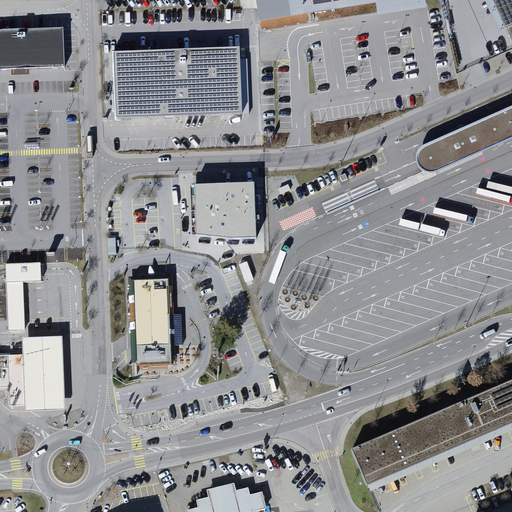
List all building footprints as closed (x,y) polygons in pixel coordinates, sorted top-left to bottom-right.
[(256,0),(259,16),(367,0),(256,0)] [(425,4),(424,0),(375,0),(377,10),(425,4)] [(511,0),(493,0),(511,41),(511,0)] [(66,28),(0,30),(0,67),(67,65),(66,28)] [(244,46),(114,52),(117,117),(247,112),(244,46)] [(511,103),(424,141),(419,146),(416,153),(416,161),(421,168),(428,172),(436,172),(511,138),(511,103)] [(254,182),(194,185),(195,233),(231,237),(256,236),(254,182)] [(41,261),(5,263),(5,270),(6,283),(22,282),(42,281),(41,268),(41,261)] [(247,261),(238,264),(245,283),(254,280),(247,261)] [(172,277),(130,279),(135,365),(177,362),(172,277)] [(22,282),(6,283),(6,303),(7,332),(24,332),(23,302),(22,282)] [(62,337),(23,339),(24,354),(0,355),(0,386),(8,386),(8,405),(29,404),(29,413),(65,412),(62,337)] [(511,422),(511,379),(352,448),(366,485),(511,422)] [(200,507),(187,511),(255,511),(255,509),(267,506),(263,491),(252,494),(250,488),(236,491),(234,483),(208,490),(210,497),(198,500),(200,507)]
